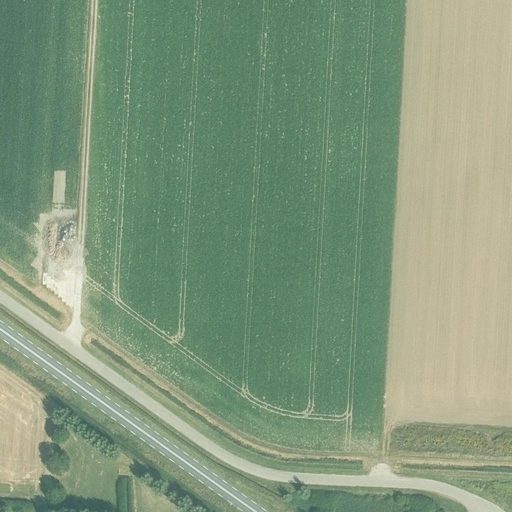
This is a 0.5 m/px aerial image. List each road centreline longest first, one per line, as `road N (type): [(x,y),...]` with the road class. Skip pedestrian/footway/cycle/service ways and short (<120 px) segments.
road 1 (tertiary): [(490,509),(423,484),(277,475),(244,465),(0,298)]
road 2 (track): [(62,343),(74,326),(93,0)]
road 3 (primary): [(256,511),(0,328)]
